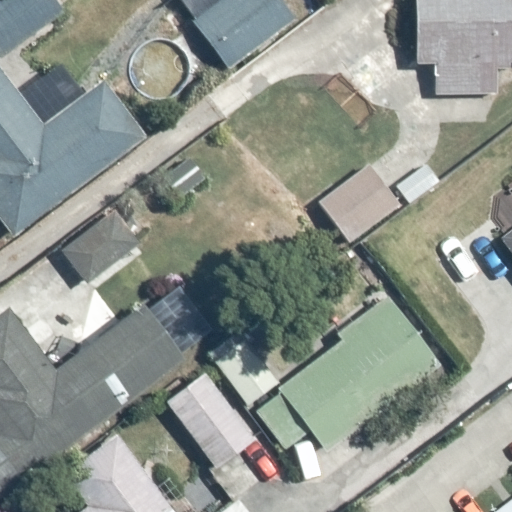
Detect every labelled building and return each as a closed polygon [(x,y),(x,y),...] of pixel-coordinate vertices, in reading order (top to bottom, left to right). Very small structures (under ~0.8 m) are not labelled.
[(70,10),(62,0),(0,0),(0,57),(4,62),(70,10)] [(302,15),(289,0),(216,0),(194,18),(235,69),(302,15)] [(511,62),(511,0),(421,0),(422,65),(435,65),(435,94),(497,93),(497,63),(511,62)] [(44,127),(0,66),(0,216),(14,236),(147,138),(106,81),(44,127)] [(404,204),(373,163),(319,203),(350,244),(404,204)] [(138,248),(112,212),(61,249),(87,285),(138,248)] [(511,224),(503,231),(511,244),(511,224)] [(254,327),(236,341),(212,360),(282,451),(311,428),(328,450),(442,362),(389,293),(315,350),(288,371),(254,327)] [(0,498),(192,354),(152,300),(56,371),(9,308),(0,314),(0,498)] [(256,438),(203,369),(165,398),(218,467),(256,438)] [(207,511),(178,511),(118,432),(64,473),(89,506),(80,511),(246,511),(232,493),(207,511)] [(511,511),(511,500),(496,511),(511,511)]
